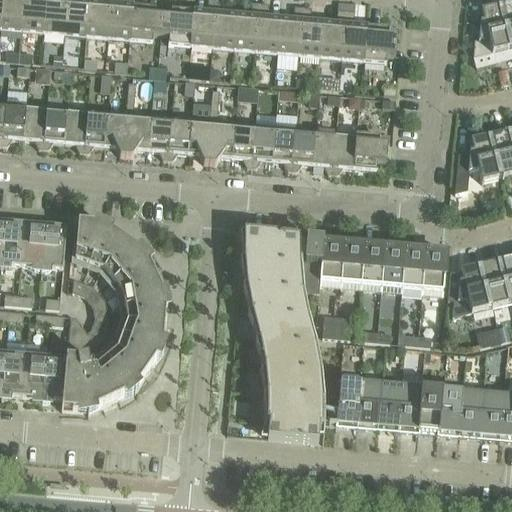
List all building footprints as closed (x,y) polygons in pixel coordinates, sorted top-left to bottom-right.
[(3,0),(0,33),(0,34),(21,36),(24,0),(3,0)] [(24,0),(21,36),(43,38),(46,2),(35,1),(34,0),(24,0)] [(43,38),(65,40),(68,0),(59,0),(59,1),(57,3),(46,2),(43,38)] [(68,0),(65,40),(86,42),(89,6),(78,5),(76,2),(76,0),(68,0)] [(100,7),(89,6),(86,42),(108,44),(111,0),(102,0),(102,5),(100,7)] [(111,0),(108,44),(129,46),(132,10),(122,9),(120,6),(120,0),(111,0)] [(191,51),(212,53),(216,4),(208,4),(207,14),(204,17),(194,16),(191,51)] [(212,53),(234,55),(237,19),(226,19),(224,16),(225,5),(216,4),(212,53)] [(511,5),(502,8),(511,51),(511,5)] [(234,55),(255,57),(260,8),(251,7),(250,17),(247,20),(237,19),(234,55)] [(260,8),(255,57),(277,59),(280,23),(269,22),(267,19),(268,9),(260,8)] [(511,53),(511,51),(502,8),(481,13),(484,25),(481,25),(480,25),(478,45),(475,46),(474,45),(472,63),(474,63),(511,53)] [(155,12),(132,10),(129,46),(152,48),(153,39),(161,40),(162,21),(154,20),(155,12)] [(290,24),(280,23),(277,59),(298,61),(303,12),(294,11),(293,21),(290,24)] [(298,61),(320,63),(323,27),(312,26),(310,23),(311,12),(303,12),(298,61)] [(162,21),(161,40),(169,41),(168,49),(191,51),(194,16),(171,14),(170,22),(162,21)] [(320,63),(341,65),(346,15),(337,15),(336,25),(333,28),(323,27),(320,63)] [(346,15),(341,65),(363,66),(366,31),(355,30),(353,27),(354,16),(346,15)] [(366,31),(363,66),(385,69),(386,60),(395,61),(397,42),(388,41),(389,33),(366,31)] [(148,83),(157,84),(158,71),(149,71),(148,83)] [(158,71),(157,84),(165,85),(166,72),(158,71)] [(38,72),(37,86),(51,87),(52,73),(38,72)] [(497,76),(501,91),(510,88),(506,74),(497,76)] [(340,94),(341,81),(321,80),(321,93),(340,94)] [(127,102),(134,103),(135,88),(128,88),(127,102)] [(383,99),(395,101),(396,92),(383,91),(383,99)] [(211,110),(218,110),(219,96),(212,95),(211,110)] [(344,101),(344,112),(363,111),(363,101),(344,101)] [(121,161),(125,162),(129,118),(133,118),(134,103),(127,102),(125,117),(108,116),(104,152),(115,153),(118,159),(119,160),(120,161),(121,161)] [(382,113),(394,114),(395,105),(382,104),(382,113)] [(6,107),(2,151),(5,151),(6,151),(8,150),(12,144),(23,145),(26,109),(6,107)] [(40,154),(43,154),(47,110),(26,109),(23,145),(34,146),(37,152),(37,153),(38,154),(40,154)] [(67,112),(47,110),(43,154),(46,155),(47,155),(48,154),(49,153),(53,147),(64,148),(67,112)] [(217,126),(218,110),(211,110),(209,125),(191,123),(188,159),(199,160),(202,167),(203,168),(204,168),(205,169),(209,169),(213,125),(217,126)] [(80,158),(83,158),(87,114),(67,112),(64,148),(75,149),(78,156),(78,157),(79,157),(80,158)] [(87,114),(83,158),(87,158),(88,158),(90,157),(94,151),(104,152),(108,116),(87,114)] [(129,118),(125,162),(130,162),(131,162),(132,161),(133,161),(137,155),(147,156),(151,120),(133,118),(129,118)] [(151,120),(147,156),(158,157),(161,163),(162,164),(163,165),(164,165),(167,165),(171,122),(151,120)] [(191,123),(171,122),(167,165),(170,166),(171,166),(173,165),(173,164),(177,158),(188,159),(191,123)] [(213,125),(209,169),(214,170),(215,169),(216,169),(217,168),(221,162),(231,163),(234,127),(217,126),(213,125)] [(255,129),(234,127),(231,163),(242,164),(245,171),(246,172),(247,172),(248,173),(251,173),(255,129)] [(275,131),(255,129),(251,173),(254,173),(255,173),(256,173),(257,172),(261,166),(272,167),(275,131)] [(275,131),(272,167),(283,168),(286,174),(286,175),(287,176),(288,176),(292,177),(295,133),(275,131)] [(295,133),(292,177),(295,177),(296,177),(297,176),(298,175),(302,169),(313,170),(316,134),(295,133)] [(316,134),(313,170),(323,171),(326,178),(327,179),(328,180),(329,180),(332,180),(336,136),(316,134)] [(491,138),(502,183),(511,180),(511,137),(511,134),(491,138)] [(356,138),(336,136),(332,180),(335,180),(336,180),(337,180),(339,179),(343,173),(353,174),(356,138)] [(356,138),(353,174),(376,176),(377,168),(386,168),(387,149),(378,148),(379,140),(356,138)] [(502,183),(491,138),(470,143),(473,155),(471,155),(469,155),(467,177),(469,177),(478,174),(481,188),(502,183)] [(487,206),(490,221),(500,219),(496,204),(487,206)] [(25,227),(5,225),(0,273),(1,273),(1,272),(4,272),(8,271),(11,269),(21,270),(25,227)] [(66,363),(62,411),(61,415),(87,417),(87,420),(88,420),(88,419),(134,398),(135,398),(164,356),(168,305),(168,304),(147,258),(146,258),(105,229),(104,228),(78,226),(77,232),(72,232),(69,272),(74,272),(75,266),(103,276),(121,298),(126,327),(116,354),(94,373),(89,374),(86,356),(101,344),(108,325),(105,306),(93,291),(74,284),(73,298),(85,302),(92,312),(94,324),(90,336),(87,338),(75,322),(70,322),(66,363)] [(25,227),(21,270),(32,271),(34,273),(37,275),(41,276),(41,277),(45,229),(25,227)] [(45,229),(41,277),(42,277),(42,276),(45,276),(48,274),(51,273),(63,274),(67,231),(45,229)] [(319,290),(320,284),(321,268),(323,249),(303,247),(303,246),(302,246),(302,247),(295,246),(296,242),(246,238),(246,240),(246,266),(249,290),(248,290),(254,319),(261,346),(267,373),(269,400),(269,426),(268,442),(268,444),(318,448),(318,447),(319,430),(319,404),(317,377),(311,350),(304,323),(299,297),(305,297),(318,299),(319,290)] [(319,290),(340,292),(344,249),(323,247),(323,249),(321,268),(320,284),(319,290)] [(364,251),(344,249),(340,292),(360,294),(364,251)] [(364,251),(360,294),(381,296),(384,253),(364,251)] [(381,296),(401,297),(405,254),(384,253),(381,296)] [(401,297),(421,299),(425,256),(405,254),(401,297)] [(425,256),(421,299),(442,301),(446,258),(425,256)] [(511,260),(500,263),(511,308),(511,260)] [(511,308),(500,263),(481,268),(492,313),(511,308)] [(492,313),(481,268),(460,273),(463,284),(460,285),(459,285),(457,307),(458,307),(467,304),(471,318),(492,313)] [(4,310),(17,311),(18,301),(5,299),(4,310)] [(18,301),(17,311),(31,312),(32,302),(18,301)] [(45,314),(59,315),(60,304),(46,303),(45,314)] [(0,326),(8,327),(9,316),(0,315),(0,326)] [(9,316),(8,327),(22,328),(23,318),(9,316)] [(35,329),(49,330),(50,320),(36,319),(35,329)] [(50,320),(49,330),(63,332),(63,321),(50,320)] [(330,331),(337,331),(338,322),(324,321),(323,330),(330,331)] [(344,332),(350,333),(351,323),(338,322),(337,331),(344,332)] [(330,331),(323,330),(322,342),(329,343),(330,331)] [(496,333),(500,348),(509,346),(506,331),(496,333)] [(364,346),(376,347),(377,338),(365,336),(364,346)] [(477,338),(480,353),(489,351),(486,336),(477,338)] [(377,338),(376,347),(389,348),(390,339),(377,338)] [(404,350),(417,351),(418,341),(405,340),(404,350)] [(418,341),(417,351),(429,352),(430,342),(418,341)] [(5,357),(1,406),(21,408),(26,359),(5,357)] [(21,408),(41,409),(46,361),(26,359),(21,408)] [(66,363),(46,361),(41,409),(62,411),(66,363)] [(336,431),(357,432),(361,387),(340,385),(336,431)] [(357,432),(377,434),(381,389),(361,387),(357,432)] [(401,391),(381,389),(377,434),(397,436),(401,391)] [(422,393),(401,391),(397,436),(418,438),(422,393)] [(442,395),(422,393),(418,438),(438,440),(442,395)] [(438,440),(458,441),(462,396),(442,395),(438,440)] [(462,396),(458,441),(479,443),(483,398),(462,396)] [(479,443),(499,445),(503,400),(483,398),(479,443)] [(499,445),(511,446),(511,400),(503,400),(499,445)]
